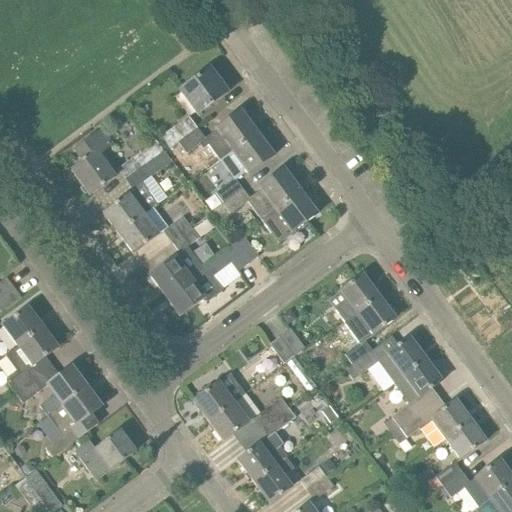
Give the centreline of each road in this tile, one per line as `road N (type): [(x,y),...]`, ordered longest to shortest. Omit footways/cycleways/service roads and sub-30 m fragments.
road 1 (residential): [(177,365),(34,179),(22,173),(0,181)]
road 2 (residential): [(371,218),(222,22)]
road 3 (residential): [(177,365),(371,218)]
road 4 (residential): [(511,408),(371,218)]
road 5 (residential): [(0,214),(139,395)]
